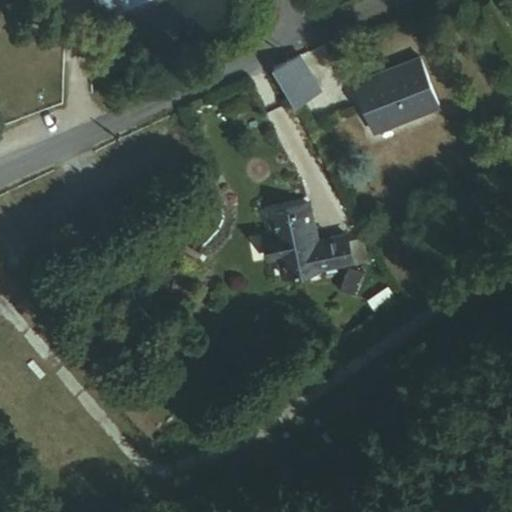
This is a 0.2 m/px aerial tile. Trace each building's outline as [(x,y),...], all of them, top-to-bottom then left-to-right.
[(95,0),(100,13),(136,0),(95,0)] [(421,50),(358,79),(380,127),(443,98),(421,50)] [(295,52),(270,65),(289,102),(314,90),(295,52)] [(308,198),(266,207),(271,228),(261,230),(267,257),(276,255),(280,274),(353,258),(347,229),(316,236),(308,198)] [(338,287),(361,296),(368,279),(363,277),(366,270),(347,262),(338,287)] [(369,298),(377,310),(398,295),(391,283),(369,298)]
